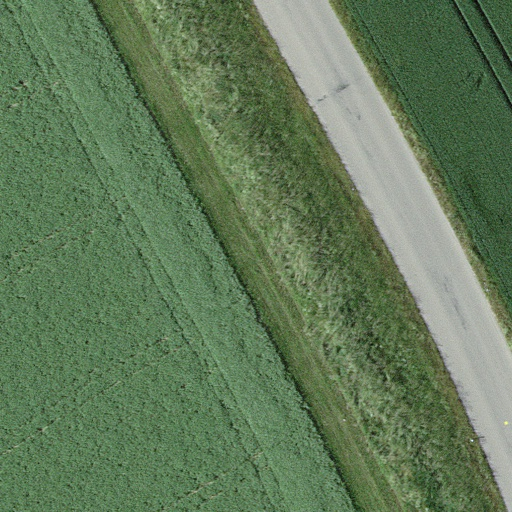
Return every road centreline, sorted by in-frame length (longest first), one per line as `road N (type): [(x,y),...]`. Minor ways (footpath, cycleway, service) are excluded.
road 1 (track): [(360,511),(251,254),(109,0)]
road 2 (tertiary): [(511,356),(482,265),(330,0)]
